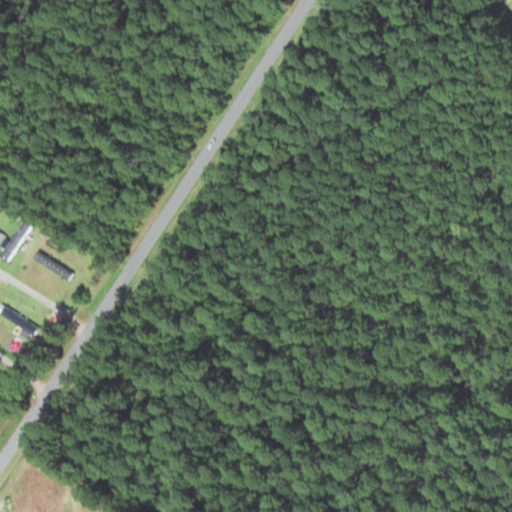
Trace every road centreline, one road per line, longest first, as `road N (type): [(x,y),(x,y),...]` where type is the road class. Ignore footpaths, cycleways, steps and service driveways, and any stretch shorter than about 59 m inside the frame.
road 1 (residential): [(0,475),(316,0)]
road 2 (residential): [(0,127),(160,235)]
